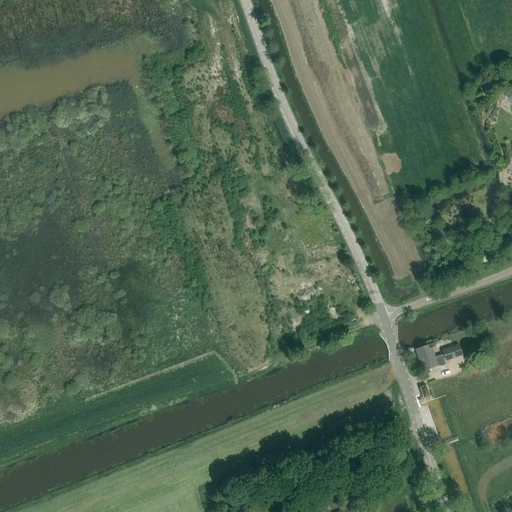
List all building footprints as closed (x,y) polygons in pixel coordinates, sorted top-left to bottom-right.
[(482,93),(493,89),(490,80),(479,84),(482,93)] [(261,269),(265,278),(281,271),(277,262),(261,269)] [(269,287),(274,306),(294,300),(288,281),(269,287)] [(295,291),(307,331),(341,321),(334,299),(321,303),(316,285),(295,291)] [(462,356),(458,344),(441,350),(445,361),(462,356)] [(415,350),(422,371),(440,365),(440,366),(445,365),(442,355),(437,357),(437,358),(435,358),(431,345),(415,350)] [(429,397),(425,385),(419,388),(423,399),(429,397)]
